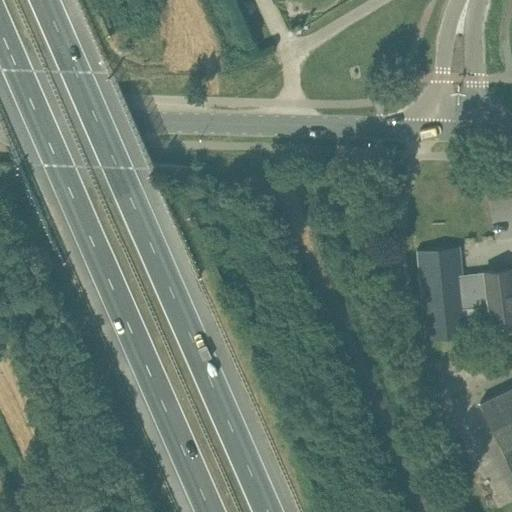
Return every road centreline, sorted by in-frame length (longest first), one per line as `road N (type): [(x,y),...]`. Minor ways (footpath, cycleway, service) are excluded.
road 1 (motorway): [(272,511),(50,0)]
road 2 (motorway): [(0,19),(214,511)]
road 3 (tertiary): [(293,124),(0,116)]
road 4 (unclassified): [(387,0),(291,62),(293,124)]
road 5 (tertiary): [(459,129),(293,124)]
road 6 (tertiary): [(459,129),(461,33),(470,0)]
